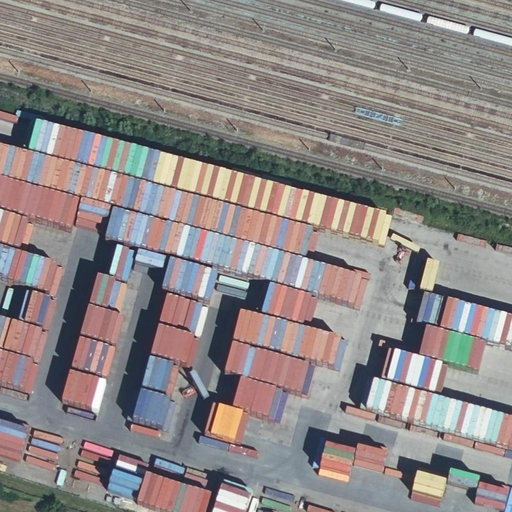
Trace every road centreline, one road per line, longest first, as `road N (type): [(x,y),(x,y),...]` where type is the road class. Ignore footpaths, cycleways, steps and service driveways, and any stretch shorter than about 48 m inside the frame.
road 1 (unknown): [(46,420),(108,176)]
road 2 (unknown): [(0,259),(38,145)]
